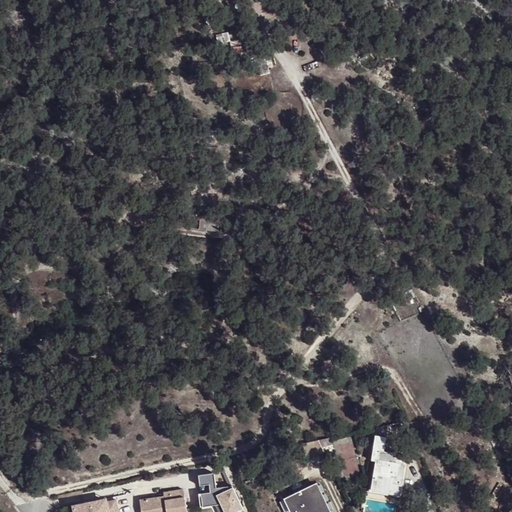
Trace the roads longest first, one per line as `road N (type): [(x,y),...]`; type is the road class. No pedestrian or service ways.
road 1 (track): [(0,477),(22,503),(240,451),(260,439),(272,406),(316,346),(406,253)]
road 2 (track): [(146,230),(84,260),(0,271)]
